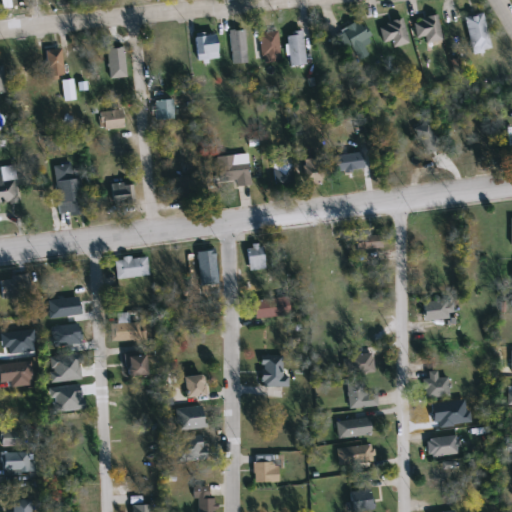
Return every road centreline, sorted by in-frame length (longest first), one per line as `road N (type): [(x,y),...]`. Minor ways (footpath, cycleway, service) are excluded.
road 1 (tertiary): [(0,250),(511,185)]
road 2 (residential): [(326,0),(0,31)]
road 3 (residential): [(397,200),(403,511)]
road 4 (residential): [(232,511),(226,222)]
road 5 (residential): [(94,239),(106,511)]
road 6 (residential): [(126,18),(155,231)]
